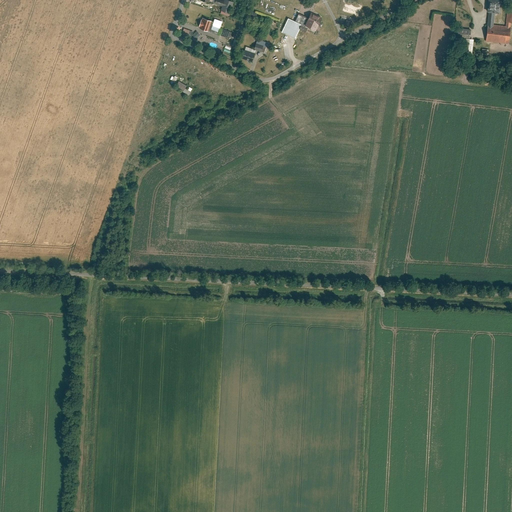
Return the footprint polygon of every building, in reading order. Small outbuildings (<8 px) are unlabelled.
[(233,1),(229,0),(224,0),(223,6),(221,10),(230,13),(233,1)] [(501,0),(487,0),(487,5),(488,5),(488,11),(489,12),(486,42),(510,44),(511,23),(511,22),(511,10),(508,10),(506,25),(495,24),(496,14),(500,14),(501,0)] [(308,17),(304,25),(315,30),(321,17),(310,12),(308,17)] [(304,25),(308,17),(298,13),(295,21),(301,24),(304,25)] [(211,20),(203,17),(199,27),(208,31),(211,20)] [(223,21),(214,18),(212,25),(221,28),(223,21)] [(288,18),(281,31),(294,37),(301,24),(295,21),(288,18)] [(301,27),(298,33),(304,36),(307,30),(301,27)] [(472,28),(462,27),(461,38),(466,38),(463,56),(472,57),(474,39),(471,39),(472,28)] [(190,38),(193,31),(183,28),(181,34),(190,38)] [(230,34),(229,31),(227,32),(225,28),(221,30),(224,37),(230,34)] [(191,35),(195,39),(199,34),(196,31),(191,35)] [(255,54),(244,50),(242,58),(252,61),(255,54)] [(187,86),(179,82),(176,87),(189,95),(192,89),(189,87),(187,90),(186,89),(187,86)]
